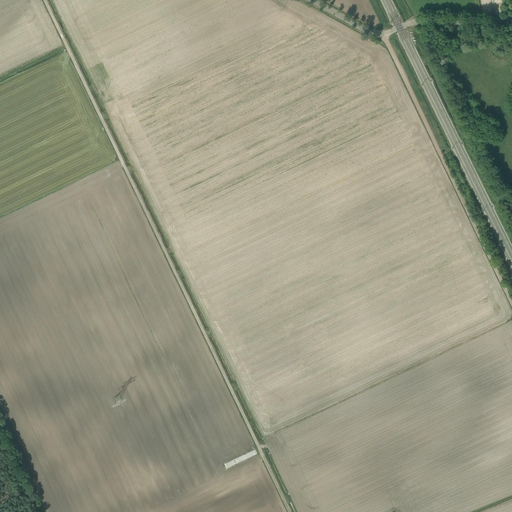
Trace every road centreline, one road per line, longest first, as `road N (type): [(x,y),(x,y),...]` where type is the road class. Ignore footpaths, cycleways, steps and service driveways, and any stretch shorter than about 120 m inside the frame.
road 1 (track): [(511,304),(383,33)]
road 2 (unclassified): [(511,21),(418,22),(371,32),(312,0)]
